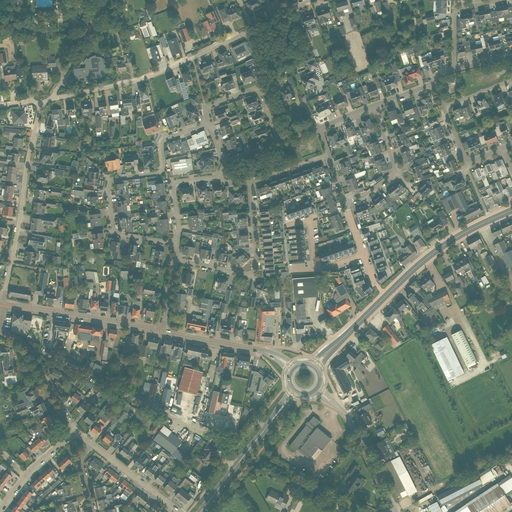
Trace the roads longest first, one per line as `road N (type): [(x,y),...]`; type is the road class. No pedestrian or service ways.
road 1 (residential): [(47,101),(156,74),(308,0)]
road 2 (residential): [(178,243),(117,233),(108,184),(159,172),(164,138),(208,123)]
road 3 (tertiary): [(328,350),(444,244),(511,210)]
road 4 (residential): [(2,304),(40,104)]
road 5 (residential): [(31,352),(203,435)]
road 6 (residential): [(174,259),(251,274),(248,181)]
road 7 (tertiary): [(162,330),(2,304)]
road 8 (residential): [(280,141),(260,86),(204,106),(208,123)]
road 9 (tertiary): [(200,511),(279,409)]
road 10 (unclassified): [(395,511),(349,419),(332,403)]
road 11 (residential): [(511,170),(502,149),(465,164),(444,106)]
road 12 (residential): [(363,254),(313,269),(309,219),(288,225)]
